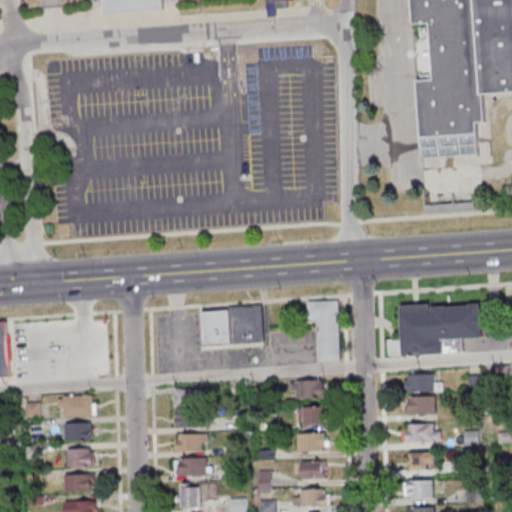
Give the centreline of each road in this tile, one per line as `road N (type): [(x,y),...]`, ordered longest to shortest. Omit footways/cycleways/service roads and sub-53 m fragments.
road 1 (secondary): [(511,249),(0,286)]
road 2 (residential): [(372,511),(364,260)]
road 3 (residential): [(142,511),(136,278)]
